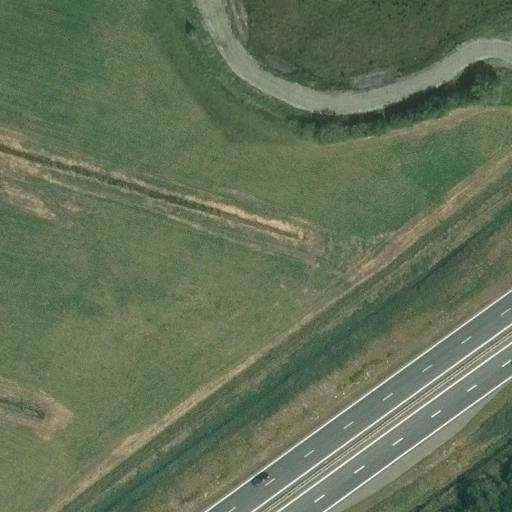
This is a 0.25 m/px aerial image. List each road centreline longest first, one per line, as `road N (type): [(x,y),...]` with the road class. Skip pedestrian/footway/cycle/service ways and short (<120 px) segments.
road 1 (track): [(511,174),(57,511)]
road 2 (trunk): [(511,307),(230,511)]
road 3 (trunk): [(300,511),(511,358)]
